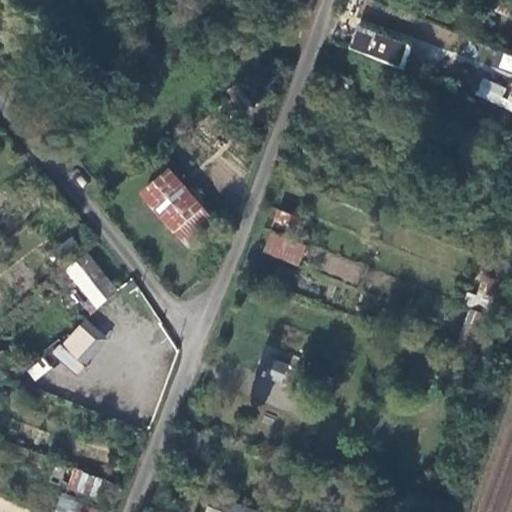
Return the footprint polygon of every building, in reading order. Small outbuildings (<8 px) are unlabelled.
[(354,27),(348,52),(403,66),(409,42),(354,27)] [(511,75),(511,56),(500,51),(493,68),(511,75)] [(193,245),(218,221),(158,158),(131,180),(193,245)] [(274,224),(301,235),(308,221),(280,210),(274,224)] [(268,251),(301,265),(308,247),(275,234),(268,251)] [(94,314),(119,290),(89,252),(88,253),(74,236),(55,250),(68,268),(67,269),(80,286),(73,292),(94,314)] [(494,306),(503,281),(488,274),(479,295),(470,292),(465,303),(487,313),(491,304),(494,306)] [(480,349),(490,318),(472,311),(460,341),(480,349)] [(65,344),(82,359),(99,340),(82,325),(65,344)] [(284,381),(286,362),(269,360),(267,379),(284,381)] [(0,511),(113,511),(116,506),(0,459),(0,511)] [(258,511),(216,496),(210,511),(258,511)]
